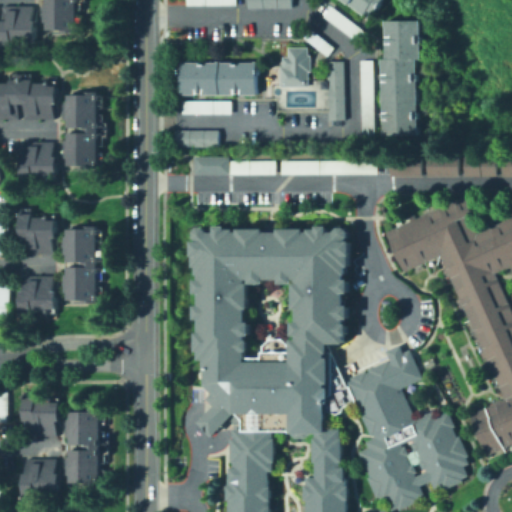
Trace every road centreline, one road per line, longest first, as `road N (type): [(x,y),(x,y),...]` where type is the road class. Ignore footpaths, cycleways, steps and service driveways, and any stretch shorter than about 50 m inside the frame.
road 1 (tertiary): [(145,0),(145,511)]
road 2 (residential): [(146,343),(55,344),(15,360)]
road 3 (residential): [(15,360),(146,366)]
